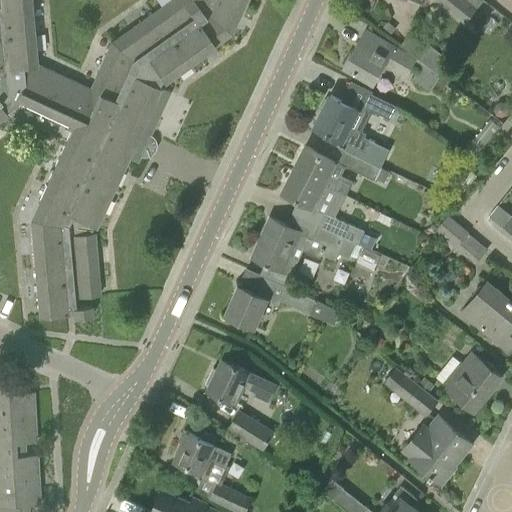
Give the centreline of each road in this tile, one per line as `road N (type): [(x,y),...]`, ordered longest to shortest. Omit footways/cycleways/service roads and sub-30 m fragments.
road 1 (tertiary): [(145,371),(316,0)]
road 2 (residential): [(119,392),(0,338)]
road 3 (tertiary): [(119,392),(88,435),(79,511)]
road 4 (residential): [(511,252),(467,216),(511,161)]
road 5 (tertiary): [(81,511),(106,441),(133,399)]
